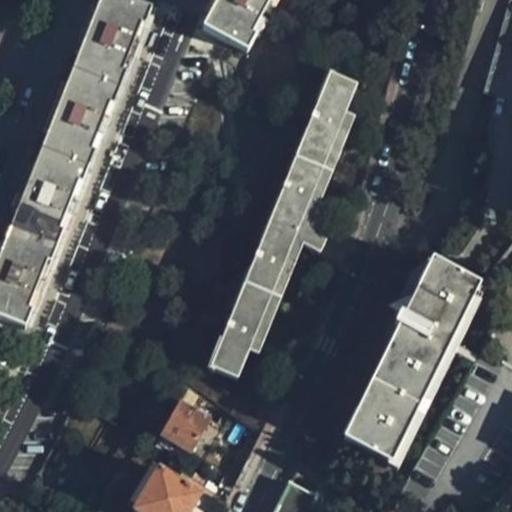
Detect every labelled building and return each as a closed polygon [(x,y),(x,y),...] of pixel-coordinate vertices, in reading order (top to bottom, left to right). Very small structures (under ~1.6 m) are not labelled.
[(0,323),(25,333),(151,17),(110,0),(101,0),(0,260),(0,323)] [(272,13),(279,0),(222,0),(203,35),(246,59),(264,28),(259,26),(268,11),(272,13)] [(289,267),(298,247),(302,249),(308,233),(304,231),(312,213),(316,214),(321,201),(318,199),(341,140),(346,142),(351,131),(347,129),(349,123),(344,121),(356,93),(331,82),(271,229),(212,373),(236,382),(248,353),(254,355),(257,348),(261,350),(265,340),(261,338),(284,280),(288,282),(294,269),(289,267)] [(394,468),(479,286),(431,263),(345,446),(394,468)] [(199,440),(208,424),(179,405),(160,438),(190,457),(199,440)] [(192,511),(199,500),(157,475),(135,511),(192,511)] [(307,511),(314,500),(288,484),(272,511),(307,511)]
